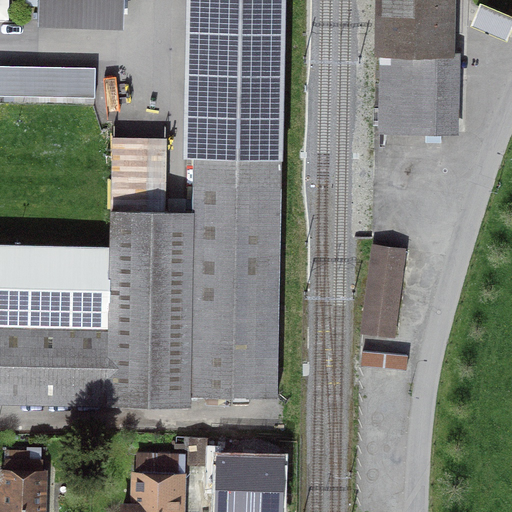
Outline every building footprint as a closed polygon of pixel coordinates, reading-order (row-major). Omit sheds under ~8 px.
[(111,206),(110,243),(0,240),(0,396),(187,401),(188,390),(276,394),(284,0),(196,0),(192,207),(111,206)] [(38,0),(38,20),(81,21),(81,15),(121,16),(121,0),(38,0)] [(383,0),(382,130),(443,131),(444,51),(440,51),(440,0),(383,0)] [(511,11),(491,4),(481,30),(511,41),(511,11)] [(109,69),(34,67),(34,99),(108,101),(109,69)] [(164,112),(111,111),(109,195),(162,197),(164,112)] [(374,245),(363,330),(393,334),(403,249),(374,245)] [(234,511),(277,511),(280,459),(221,456),(221,446),(206,446),(205,490),(220,490),(219,511),(234,511)] [(139,454),(137,504),(123,504),(123,511),(177,511),(179,455),(139,454)] [(39,511),(41,459),(6,458),(4,511),(39,511)]
